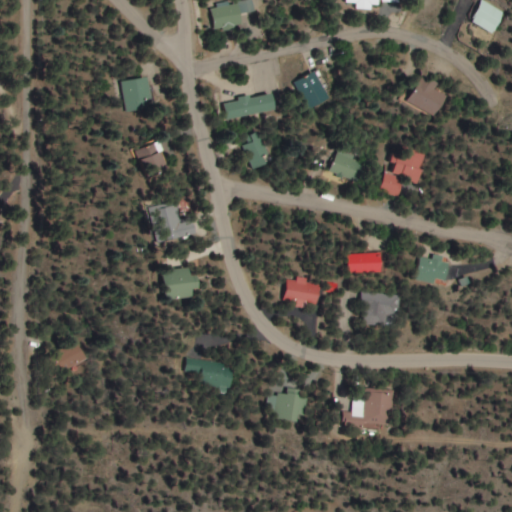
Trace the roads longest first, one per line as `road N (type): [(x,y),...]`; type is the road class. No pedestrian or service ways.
road 1 (tertiary): [(511,363),(324,359),(269,335),(238,280),(179,47),(182,0)]
road 2 (residential): [(23,426),(32,0)]
road 3 (residential): [(188,74),(357,33),(405,34),(474,69),(489,98)]
road 4 (residential): [(219,189),(507,240)]
